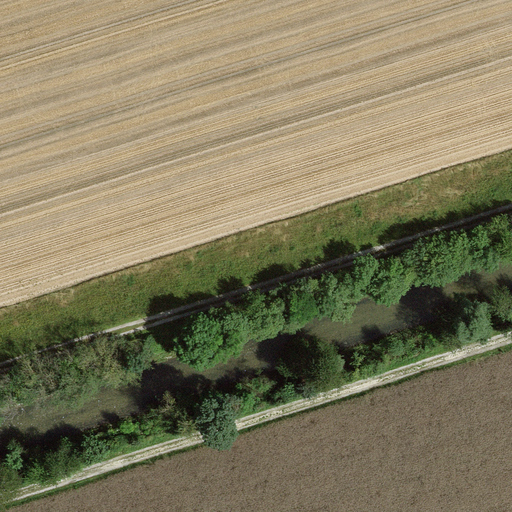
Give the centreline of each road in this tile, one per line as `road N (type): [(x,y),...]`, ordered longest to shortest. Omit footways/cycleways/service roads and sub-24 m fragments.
road 1 (track): [(0,371),(511,210)]
road 2 (track): [(511,346),(0,505)]
